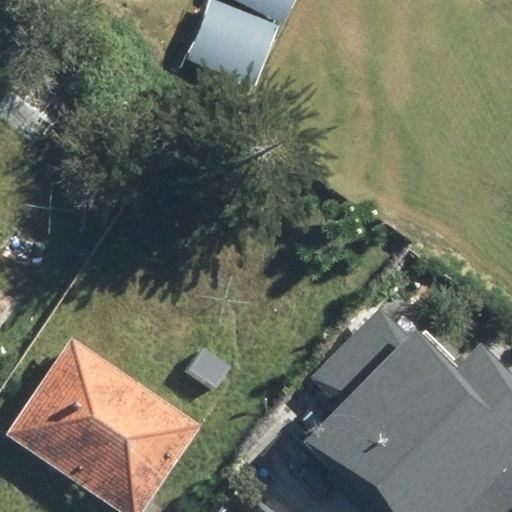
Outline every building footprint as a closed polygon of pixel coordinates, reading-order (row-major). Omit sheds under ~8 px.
[(98,78),(40,33),(0,84),(0,135),(34,161),(98,78)] [(60,224),(30,202),(0,242),(0,265),(19,279),(60,224)] [(315,411),(271,456),(328,511),(510,511),(511,510),(511,402),(472,363),(466,370),(452,357),(430,379),(366,317),(294,391),(315,411)] [(238,362),(197,331),(160,379),(201,411),(238,362)] [(120,511),(177,433),(56,348),(0,427),(0,455),(79,511),(120,511)]
